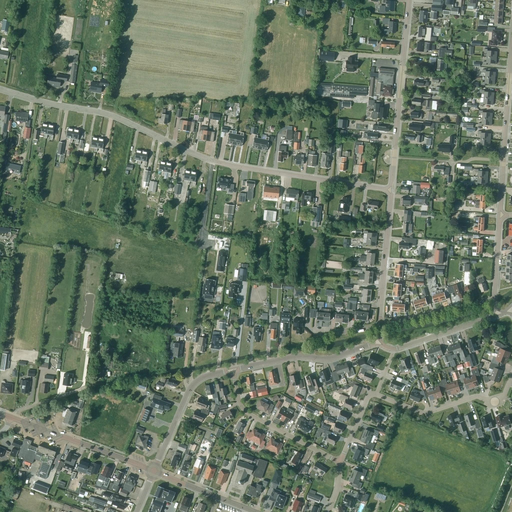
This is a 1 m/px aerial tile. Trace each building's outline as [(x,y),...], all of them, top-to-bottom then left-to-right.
[(386,3),(385,6),(381,6),(380,7),(379,11),(380,12),(384,12),(385,11),(385,10),(393,11),(394,2),(390,1),(390,0),(383,0),(383,3),(386,3)] [(470,0),(470,2),(468,2),(468,5),(474,6),(473,9),(475,9),(476,3),(476,0),(470,0)] [(306,14),(306,15),(311,15),(311,14),(314,14),(314,9),(306,8),(299,8),(298,16),(304,16),(304,14),(306,14)] [(395,33),(396,22),(389,22),(390,19),(383,18),(382,24),(389,25),(389,30),(384,29),(384,34),(388,34),(389,32),(395,33)] [(3,20),(1,31),(8,32),(10,21),(3,20)] [(419,27),(418,37),(425,37),(425,40),(430,41),(431,37),(431,28),(426,28),(419,27)] [(492,41),(491,41),(490,41),(489,45),(497,45),(497,41),(501,42),(501,31),(494,31),(495,28),(488,28),(488,32),(493,32),(492,41)] [(432,50),(433,44),(427,44),(427,43),(426,43),(418,42),(417,51),(427,52),(427,50),(430,50),(432,50)] [(439,48),(439,57),(446,58),(446,55),(452,55),(452,51),(446,50),(447,48),(439,48)] [(488,49),(484,49),(484,52),(487,52),(487,57),(496,58),(497,52),(488,51),(488,49)] [(9,52),(0,50),(0,57),(7,59),(9,52)] [(320,51),(319,60),(328,61),(329,52),(320,51)] [(346,61),(345,68),(346,68),(346,71),(346,72),(348,72),(354,72),(354,69),(357,69),(357,61),(354,61),(355,58),(348,58),(348,61),(346,61)] [(416,61),(416,67),(421,67),(421,68),(426,69),(431,69),(431,66),(435,66),(436,61),(429,60),(429,63),(427,63),(427,62),(416,61)] [(438,60),(437,69),(443,70),(443,69),(446,70),(447,64),(444,64),(444,60),(438,60)] [(486,73),(485,77),(495,78),(495,72),(486,71),(486,70),(483,70),(482,72),(486,73)] [(392,87),(393,75),(370,72),(369,77),(371,77),(369,96),(373,97),(373,96),(376,96),(377,95),(384,96),(384,97),(387,97),(387,96),(391,96),(392,87)] [(54,86),(59,87),(60,81),(66,82),(67,76),(57,74),(57,78),(48,77),(47,84),(54,85),(54,86)] [(495,78),(485,77),(485,82),(482,82),(482,85),(485,85),(485,84),(494,84),(495,78)] [(109,81),(106,80),(100,80),(100,84),(91,82),(90,91),(100,93),(101,86),(105,87),(108,87),(109,81)] [(316,82),(315,95),(351,98),(351,92),(366,93),(367,86),(316,82)] [(494,92),(485,92),(485,90),(481,90),(481,93),(484,93),(484,98),(493,98),(494,92)] [(387,108),(382,108),(382,104),(376,103),(375,111),(374,111),(371,113),(371,117),(373,119),(376,119),(377,118),(386,119),(387,108)] [(167,124),(168,115),(167,114),(167,112),(165,112),(165,110),(163,109),(162,114),(161,118),(159,118),(158,123),(167,124)] [(483,114),(482,118),(492,119),(492,113),(483,112),(483,111),(480,110),(479,113),(483,114)] [(25,126),(29,127),(30,120),(27,120),(28,113),(24,113),(16,112),(15,120),(26,122),(25,126)] [(492,119),(482,118),(482,123),(479,123),(478,126),(482,126),(482,125),(491,125),(492,119)] [(337,127),(346,128),(347,120),(338,119),(337,127)] [(178,130),(185,131),(187,121),(180,120),(178,130)] [(185,131),(193,132),(195,122),(187,121),(185,131)] [(198,140),(205,141),(206,141),(207,131),(199,130),(198,140)] [(232,134),(232,131),(230,130),(227,144),(234,145),(236,135),(232,134)] [(215,132),(207,131),(206,141),(213,142),(215,132)] [(490,140),(490,139),(491,133),(482,133),(482,131),(478,131),(478,134),(481,134),(481,139),(490,140)] [(241,146),(243,133),(241,132),(240,135),(236,135),(234,145),(241,146)] [(415,136),(415,135),(406,134),(406,138),(410,139),(410,140),(414,141),(415,140),(417,140),(417,142),(422,142),(423,136),(418,135),(418,136),(415,136)] [(257,138),(258,135),(255,135),(252,148),(259,149),(261,139),(257,138)] [(266,151),(269,137),(266,137),(265,140),(261,139),(259,149),(266,151)] [(327,154),(322,153),(320,167),(329,168),(329,162),(328,162),(328,160),(329,160),(330,154),(330,153),(333,153),(335,137),(330,137),(329,152),(327,152),(327,154)] [(439,145),(438,151),(444,151),(444,152),(450,152),(451,145),(443,144),(443,145),(439,145)] [(279,147),(277,161),(283,162),(283,158),(287,158),(288,152),(285,152),(286,146),(279,145),(279,147)] [(308,166),(315,167),(316,156),(314,156),(315,152),(309,151),(308,166)] [(294,164),(303,164),(303,165),(304,158),(304,155),(297,154),(297,158),(294,157),(294,164)] [(15,170),(14,173),(19,174),(20,166),(8,164),(7,168),(15,170)] [(449,173),(450,168),(444,167),(444,166),(439,166),(439,167),(435,166),(434,171),(444,172),(444,175),(449,175),(449,173)] [(479,172),(478,177),(487,178),(488,172),(488,171),(479,171),(479,169),(475,169),(475,172),(479,172)] [(478,177),(478,182),(474,182),(474,185),(478,185),(478,183),(487,184),(487,178),(478,177)] [(228,191),(232,192),(233,185),(230,184),(230,180),(218,178),(217,186),(229,188),(228,191)] [(157,183),(150,181),(148,192),(155,193),(157,183)] [(243,181),(242,185),(248,186),(247,198),(252,199),(253,193),(254,187),(255,182),(247,181),(243,181)] [(405,193),(420,194),(420,186),(413,185),(413,188),(402,188),(401,192),(405,192),(405,193)] [(264,187),(263,197),(277,199),(278,188),(273,188),(273,189),(269,188),(264,187)] [(294,198),(298,198),(299,191),(293,191),(293,190),(287,189),(286,197),(292,198),(292,201),(294,201),(294,198)] [(306,201),(314,202),(314,198),(313,198),(313,192),(308,192),(307,195),(306,195),(306,194),(302,193),(301,205),(306,206),(306,201)] [(422,205),(427,206),(428,197),(415,196),(415,201),(422,202),(422,205)] [(350,202),(348,202),(349,197),(344,197),(343,197),(342,201),(339,200),(338,211),(347,212),(348,206),(349,206),(350,202)] [(400,206),(409,206),(410,199),(401,198),(400,206)] [(378,202),(367,201),(367,205),(361,204),(360,211),(364,212),(365,208),(377,210),(378,202)] [(321,206),(317,206),(317,208),(313,207),(312,221),(320,222),(321,206)] [(405,223),(404,223),(403,232),(411,233),(412,224),(410,224),(411,222),(410,221),(405,221),(405,223)] [(0,234),(10,236),(11,228),(0,226),(0,234)] [(364,233),(363,238),(366,239),(376,239),(376,233),(367,232),(368,231),(364,231),(364,233)] [(407,243),(400,242),(399,249),(408,249),(409,245),(415,246),(416,239),(407,238),(407,243)] [(219,251),(216,270),(223,272),(226,252),(219,251)] [(238,268),(237,280),(246,281),(248,269),(242,269),(238,268)] [(481,289),(482,292),(487,290),(485,283),(484,283),(484,281),(485,281),(484,278),(478,279),(480,284),(479,285),(481,290),(481,289)] [(206,279),(205,284),(204,287),(203,287),(202,294),(214,296),(216,286),(215,285),(215,280),(206,279)] [(236,294),(238,294),(239,285),(230,283),(229,290),(226,290),(226,294),(228,294),(228,297),(236,298),(236,294)] [(458,294),(459,297),(460,296),(461,299),(466,297),(463,289),(462,289),(460,283),(453,285),(456,295),(458,294)] [(311,292),(311,294),(315,294),(315,286),(307,286),(307,292),(311,292)] [(371,289),(363,289),(363,288),(359,288),(358,290),(363,290),(363,294),(363,295),(370,296),(371,289)] [(440,301),(446,299),(444,293),(440,294),(439,290),(437,291),(440,301)] [(434,303),(440,301),(437,291),(435,292),(436,295),(432,296),(434,303)] [(358,294),(358,296),(362,297),(362,302),(370,302),(370,296),(363,295),(363,294),(358,294)] [(354,318),(361,319),(361,312),(362,312),(363,308),(363,305),(359,305),(359,307),(360,308),(360,311),(355,311),(354,318)] [(361,312),(361,319),(367,320),(368,312),(368,313),(369,305),(363,305),(363,308),(362,312),(361,312)] [(324,312),(325,308),(321,308),(321,312),(317,312),(316,319),(323,320),(323,312),(324,312)] [(331,309),(325,308),(324,312),(323,312),(323,320),(329,321),(330,313),(331,313),(331,309)] [(335,321),(342,322),(342,314),(343,314),(344,310),(341,310),(341,314),(336,314),(335,321)] [(342,314),(342,322),(348,322),(349,315),(350,311),(347,311),(347,315),(343,314),(342,314)] [(283,327),(282,336),(287,336),(288,330),(288,328),(289,328),(291,313),(281,313),(281,321),(284,321),(284,327),(283,327)] [(296,333),(301,334),(302,334),(302,331),(304,319),(294,318),(292,330),(296,330),(296,333)] [(255,342),(260,342),(260,340),(261,340),(262,328),(254,327),(253,336),(255,336),(254,340),(255,340),(255,342)] [(220,343),(221,340),(219,340),(220,337),(218,337),(218,336),(214,335),(214,336),(213,336),(211,348),(220,350),(221,343),(220,343)] [(201,345),(200,352),(205,353),(206,347),(206,344),(207,338),(199,337),(198,345),(201,345)] [(226,346),(233,347),(234,341),(233,341),(234,338),(227,337),(226,346)] [(477,345),(479,345),(480,344),(479,341),(478,340),(476,341),(476,340),(475,341),(474,338),(468,340),(470,346),(469,346),(471,352),(479,349),(477,345)] [(173,356),(181,358),(183,344),(175,343),(173,356)] [(467,356),(464,348),(462,349),(459,343),(454,345),(457,353),(461,352),(463,357),(467,356)] [(443,354),(440,345),(434,347),(437,356),(443,354)] [(458,356),(457,353),(454,345),(448,347),(450,353),(447,354),(449,361),(454,360),(453,358),(458,356)] [(434,357),(437,356),(434,347),(428,349),(431,355),(427,357),(429,364),(435,362),(434,357)] [(510,352),(500,348),(498,354),(508,358),(510,352)] [(421,354),(420,352),(415,354),(418,364),(420,363),(421,365),(426,363),(423,354),(421,354)] [(481,358),(488,360),(490,354),(484,352),(481,358)] [(2,353),(0,370),(4,370),(5,369),(8,369),(9,361),(8,361),(9,354),(8,354),(4,354),(2,353)] [(377,365),(380,358),(370,354),(367,362),(377,365)] [(471,354),(468,355),(472,367),(477,365),(476,360),(474,360),(471,354)] [(506,364),(508,358),(498,354),(497,357),(494,356),(493,358),(496,359),(496,360),(506,364)] [(401,371),(410,368),(411,371),(415,370),(413,364),(410,365),(408,358),(401,360),(402,364),(400,365),(399,367),(399,368),(400,369),(401,371)] [(40,362),(39,369),(48,370),(49,363),(48,363),(40,362)] [(97,368),(96,372),(97,372),(96,377),(102,378),(103,369),(103,366),(108,367),(108,363),(100,362),(100,365),(99,365),(99,368),(97,368)] [(493,369),(492,373),(500,376),(502,370),(497,368),(498,365),(491,362),(489,368),(493,369)] [(346,363),(340,365),(343,373),(347,372),(348,377),(354,375),(352,368),(348,369),(346,363)] [(336,371),(331,372),(334,382),(335,381),(341,379),(345,378),(343,373),(340,365),(335,367),(336,371)] [(373,375),(367,373),(368,369),(362,367),(360,373),(364,374),(362,378),(370,382),(373,375)] [(473,376),(470,377),(473,387),(479,385),(476,378),(480,377),(477,367),(472,369),(472,370),(471,370),(473,376)] [(328,378),(326,370),(319,372),(321,378),(320,378),(319,379),(320,382),(321,382),(322,382),(324,381),(326,385),(334,382),(332,377),(328,378)] [(270,377),(268,377),(270,385),(278,383),(276,374),(274,375),(274,371),(269,372),(270,377)] [(64,373),(62,385),(71,386),(73,375),(64,373)] [(500,376),(492,373),(491,377),(489,376),(487,377),(486,375),(483,377),(486,383),(489,381),(488,379),(490,379),(498,382),(500,376)] [(297,374),(289,376),(291,386),(298,384),(299,388),(302,387),(301,380),(298,381),(297,374)] [(321,387),(318,378),(314,379),(313,374),(306,377),(309,385),(308,386),(308,385),(307,385),(309,392),(310,392),(315,390),(315,389),(321,387)] [(460,378),(461,383),(465,382),(467,389),(473,387),(470,377),(465,378),(464,374),(459,375),(460,378)] [(53,382),(54,376),(45,375),(44,381),(44,383),(41,383),(41,387),(42,387),(41,392),(46,393),(47,381),(53,382)] [(251,376),(246,377),(247,384),(249,384),(250,390),(254,389),(253,381),(252,381),(251,376)] [(178,379),(172,377),(172,379),(169,378),(169,380),(164,378),(163,378),(163,379),(164,379),(163,382),(166,383),(166,382),(168,383),(167,385),(172,387),(173,385),(176,387),(178,379)] [(401,382),(393,379),(390,386),(400,390),(403,384),(407,386),(409,381),(402,379),(401,382)] [(449,395),(455,393),(451,383),(447,384),(446,379),(441,380),(444,390),(447,389),(449,395)] [(2,380),(1,392),(7,393),(11,394),(12,385),(6,384),(4,381),(2,380)] [(19,380),(19,385),(21,385),(21,388),(22,388),(21,392),(28,393),(29,386),(30,386),(31,381),(22,380),(19,380)] [(353,386),(351,391),(352,391),(350,395),(356,397),(357,393),(358,394),(361,387),(359,386),(360,384),(353,380),(348,384),(353,386)] [(145,390),(147,384),(139,381),(137,387),(145,390)] [(457,381),(451,383),(455,393),(461,391),(457,381)] [(439,386),(433,388),(437,398),(443,396),(440,390),(443,389),(441,382),(438,383),(439,386)] [(227,395),(226,388),(222,388),(221,383),(215,385),(217,391),(219,391),(220,396),(227,395)] [(218,397),(216,391),(213,391),(212,384),(205,386),(207,396),(212,395),(213,399),(218,397)] [(268,395),(267,388),(257,390),(258,397),(268,395)] [(437,398),(433,388),(427,390),(431,400),(437,398)] [(426,398),(424,390),(420,391),(419,394),(412,391),(410,398),(415,400),(419,402),(420,398),(423,399),(426,398)] [(162,397),(154,394),(150,406),(157,409),(157,408),(163,410),(164,408),(168,410),(170,404),(160,400),(162,397)] [(347,400),(348,397),(341,394),(339,400),(344,402),(343,406),(351,409),(354,403),(347,400)] [(203,407),(201,410),(208,413),(209,410),(205,408),(208,402),(198,398),(196,405),(203,407)] [(258,401),(256,405),(257,405),(256,407),(257,407),(257,408),(260,410),(261,409),(264,410),(263,411),(268,414),(271,409),(273,405),(268,403),(267,405),(266,404),(267,403),(266,403),(262,401),(261,400),(260,401),(259,401),(259,402),(258,401)] [(227,409),(226,404),(219,405),(220,413),(225,412),(224,410),(227,409)] [(304,409),(312,413),(315,408),(307,404),(304,409)] [(71,410),(68,409),(67,410),(65,409),(57,406),(56,410),(63,413),(62,415),(63,416),(65,417),(63,422),(72,425),(77,412),(73,411),(73,409),(71,408),(71,410)] [(140,419),(146,422),(150,411),(144,408),(140,419)] [(286,411),(281,408),(275,417),(281,420),(286,411)] [(281,420),(286,423),(293,411),(288,408),(286,411),(281,420)] [(207,416),(208,413),(201,410),(201,413),(195,411),(192,417),(202,421),(204,415),(207,416)] [(229,410),(220,415),(224,422),(233,417),(229,410)] [(343,420),(346,421),(348,415),(340,411),(338,418),(337,420),(342,423),(343,420)] [(372,412),(370,418),(373,420),(380,423),(383,416),(383,415),(382,414),(378,412),(377,414),(376,414),(372,412)] [(476,429),(480,427),(478,420),(474,421),(471,413),(464,416),(468,426),(475,424),(476,429)] [(451,425),(457,423),(457,422),(463,421),(461,415),(455,416),(454,414),(448,416),(451,425)] [(503,415),(496,417),(499,428),(504,426),(505,429),(506,429),(509,429),(509,428),(508,425),(511,424),(509,415),(503,417),(503,415)] [(493,420),(489,421),(488,416),(481,418),(484,428),(489,426),(490,429),(495,427),(493,420)] [(299,425),(298,427),(303,430),(303,431),(303,432),(305,433),(306,433),(307,432),(310,426),(312,426),(313,423),(313,422),(310,421),(309,421),(308,422),(299,417),(296,423),(299,425)] [(244,426),(243,426),(244,424),(239,421),(238,423),(233,431),(239,434),(244,426)] [(334,430),(333,432),(337,434),(338,434),(338,432),(341,433),(344,427),(335,423),(333,430),(334,430)] [(463,423),(458,424),(461,433),(463,432),(464,434),(467,433),(463,423)] [(377,436),(379,431),(373,428),(371,431),(365,429),(363,435),(371,438),(373,435),(377,436)] [(248,439),(254,442),(259,433),(256,431),(257,431),(253,429),(248,439)] [(491,431),(494,441),(499,440),(496,429),(491,431)] [(323,435),(327,437),(326,441),(334,444),(336,437),(330,435),(331,432),(326,430),(323,435)] [(261,434),(259,433),(254,442),(260,445),(265,435),(261,433),(261,434)] [(137,434),(135,438),(137,439),(134,445),(139,447),(139,446),(146,448),(147,444),(146,443),(149,437),(144,435),(144,436),(137,434)] [(370,442),(371,438),(363,435),(361,440),(367,443),(365,446),(372,449),(375,444),(370,442)] [(37,476),(45,479),(54,457),(56,452),(56,451),(56,452),(39,445),(38,448),(30,445),(31,441),(24,438),(19,452),(18,458),(32,463),(34,459),(42,462),(37,476)] [(265,448),(271,451),(276,442),(274,441),(274,440),(270,438),(266,446),(263,445),(261,448),(262,448),(264,450),(265,448)] [(12,445),(19,447),(21,442),(14,439),(12,445)] [(278,443),(276,442),(271,451),(277,454),(282,444),(279,442),(278,443)] [(187,446),(179,443),(177,449),(184,452),(187,446)] [(357,449),(353,458),(360,461),(363,454),(367,456),(369,450),(363,447),(361,451),(357,449)] [(18,450),(12,448),(10,455),(16,457),(18,450)] [(295,455),(291,461),(297,465),(301,458),(300,458),(302,454),(297,451),(295,455)] [(73,454),(69,452),(67,456),(66,460),(65,459),(64,462),(60,461),(56,470),(59,471),(61,466),(68,469),(72,470),(75,460),(76,460),(78,455),(73,454)] [(179,458),(181,453),(176,452),(174,456),(170,465),(176,467),(179,458)] [(187,454),(181,469),(186,471),(190,462),(188,462),(190,455),(187,454)] [(253,458),(242,454),(239,461),(238,460),(235,469),(239,470),(235,481),(243,484),(247,473),(253,475),(253,476),(261,478),(267,462),(259,459),(259,460),(253,458)] [(78,466),(77,470),(86,474),(90,475),(91,472),(96,474),(100,465),(94,463),(93,465),(89,464),(90,464),(85,462),(80,460),(78,466)] [(322,466),(322,465),(316,462),(313,469),(323,475),(327,468),(322,466)] [(205,473),(207,474),(205,478),(209,480),(211,476),(212,477),(216,468),(208,465),(205,473)] [(112,468),(109,467),(105,466),(102,475),(100,474),(98,479),(103,481),(105,481),(104,485),(102,485),(100,488),(106,491),(108,487),(107,487),(110,478),(108,478),(112,468)] [(360,472),(353,469),(351,475),(360,478),(361,475),(365,476),(367,470),(361,468),(360,472)] [(223,481),(225,482),(228,473),(220,470),(217,478),(219,478),(217,483),(222,484),(223,481)] [(272,481),(278,483),(282,472),(276,470),(272,481)] [(118,485),(120,480),(122,476),(123,472),(119,471),(117,474),(115,478),(113,483),(114,484),(112,488),(116,490),(115,491),(118,492),(121,487),(118,485)] [(130,492),(132,487),(134,487),(135,484),(134,483),(136,477),(129,474),(125,484),(123,489),(121,488),(119,494),(125,497),(128,491),(130,492)] [(358,482),(360,478),(351,475),(349,481),(355,483),(354,487),(360,489),(362,483),(358,482)] [(266,487),(268,482),(263,480),(261,485),(257,483),(255,487),(250,485),(247,494),(251,496),(251,495),(257,497),(258,493),(260,494),(262,486),(266,487)] [(47,494),(49,488),(35,482),(32,488),(47,494)] [(149,509),(147,511),(159,511),(164,500),(168,501),(171,503),(175,492),(169,490),(169,492),(163,490),(164,488),(158,486),(154,496),(156,497),(155,499),(154,498),(153,498),(151,504),(153,505),(151,510),(149,510),(149,509)] [(273,488),(269,500),(275,502),(274,505),(282,508),(286,497),(285,496),(285,495),(281,494),(281,495),(279,494),(280,491),(273,488)] [(105,492),(103,495),(104,495),(109,497),(117,500),(124,503),(126,498),(113,494),(113,496),(110,495),(110,494),(105,492)] [(321,497),(309,492),(307,498),(318,503),(321,497)] [(346,495),(344,500),(347,502),(345,505),(352,508),(356,499),(362,502),(363,500),(366,502),(369,495),(365,493),(365,495),(358,492),(358,493),(357,493),(350,496),(346,495)] [(184,496),(179,510),(182,511),(181,511),(186,511),(190,503),(189,502),(191,499),(184,496)] [(109,497),(108,500),(112,502),(111,505),(115,506),(114,507),(118,508),(118,507),(123,510),(125,505),(116,502),(117,500),(109,497)] [(300,511),(299,510),(301,506),(301,507),(303,502),(295,499),(294,504),(292,509),(293,510),(294,511),(296,511),(297,511),(298,511),(299,511),(300,511)] [(202,511),(206,505),(199,502),(196,511),(195,510),(194,511),(202,511)] [(319,506),(319,505),(314,503),(310,511),(318,511),(320,508),(320,507),(319,506)]
